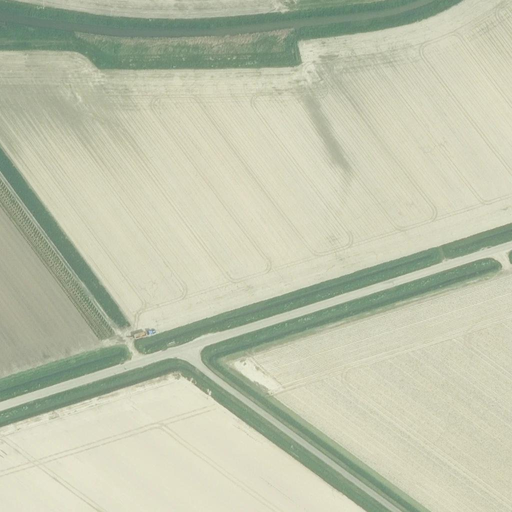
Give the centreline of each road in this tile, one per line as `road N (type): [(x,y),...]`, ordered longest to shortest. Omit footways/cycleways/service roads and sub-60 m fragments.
road 1 (unclassified): [(185,348),(511,245)]
road 2 (unclassified): [(396,511),(199,367),(185,348)]
road 3 (unclassified): [(0,407),(185,348)]
